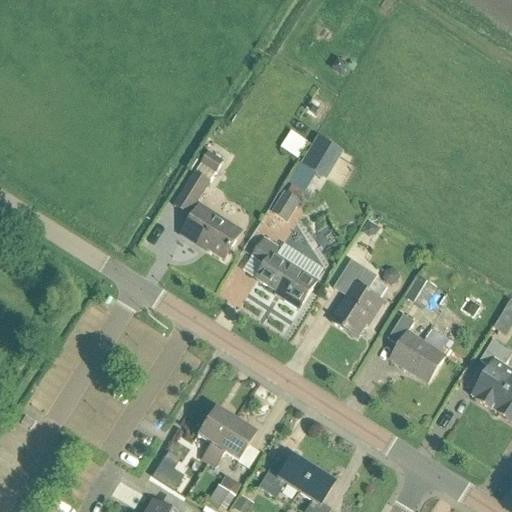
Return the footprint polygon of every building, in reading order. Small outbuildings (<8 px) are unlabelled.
[(301,167),(326,182),(343,154),(318,139),(301,167)] [(218,177),(225,165),(210,156),(203,167),(217,176),(218,177)] [(202,167),(196,176),(211,185),(217,176),(203,167),(202,167)] [(230,250),(240,235),(197,207),(211,185),(196,176),(174,210),(192,222),(181,239),(201,252),(203,249),(225,264),(233,252),(230,250)] [(290,189),(285,196),(298,204),(302,197),(290,189)] [(251,232),(274,206),(259,193),(236,219),(251,232)] [(287,226),(300,205),(298,204),(285,196),(273,217),(287,226)] [(369,223),(361,236),(367,239),(376,236),(380,230),(369,223)] [(299,314),(318,284),(278,259),(282,252),(266,241),(253,261),(266,269),(257,284),(285,302),(284,305),(299,314)] [(369,331),(384,306),(380,303),(387,292),(375,284),(378,281),(352,264),(334,293),(348,301),(332,326),(357,343),(366,329),(369,331)] [(426,313),(439,293),(418,280),(406,301),(426,313)] [(446,361),(424,347),(409,337),(415,327),(404,320),(389,344),(399,351),(391,364),(429,388),(446,361)] [(511,334),(511,325),(504,320),(496,334),(507,341),(511,334)] [(60,341),(64,331),(44,322),(39,332),(60,341)] [(496,416),(511,389),(511,374),(505,370),(511,359),(511,356),(493,345),(480,365),(490,371),(471,401),(496,416)] [(511,389),(496,416),(511,426),(511,389)] [(207,468),(234,424),(214,411),(195,440),(209,448),(200,463),(207,468)] [(234,424),(207,468),(214,472),(223,457),(237,466),(255,438),(234,424)] [(248,473),(260,455),(249,448),(237,466),(248,473)] [(297,497),(312,474),(290,460),(276,481),(268,475),(257,492),(274,503),(283,489),(297,497)] [(183,476),(175,471),(165,465),(156,479),(177,491),(185,477),(183,476)] [(312,474),(297,497),(310,506),(306,511),(326,511),(320,508),(334,487),(312,474)] [(225,511),(240,489),(226,479),(219,490),(218,488),(202,511),(225,511)] [(239,499),(230,511),(246,511),(250,506),(239,499)] [(146,511),(166,511),(151,503),(146,511)]
